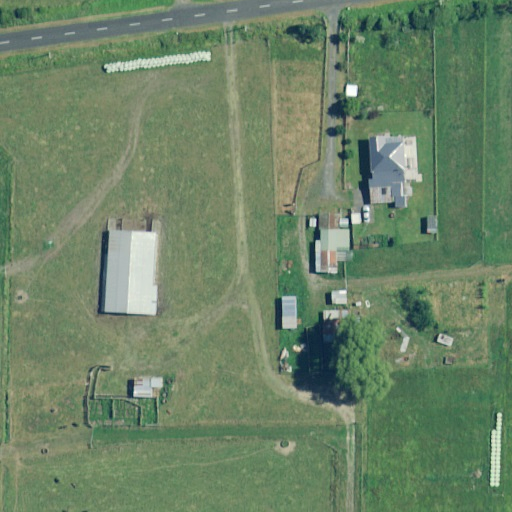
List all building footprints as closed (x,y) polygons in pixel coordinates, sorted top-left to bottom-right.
[(416,135),(368,138),(370,179),(367,179),(369,204),(395,203),(395,207),(405,206),(404,196),(411,196),(411,183),(419,183),(416,135)] [(315,273),(336,273),(336,268),(342,269),(342,249),(336,249),(337,215),(320,214),(319,240),(316,240),(315,273)] [(159,234),(109,231),(104,312),(154,315),(159,234)] [(346,304),(345,291),(331,292),(332,305),(346,304)] [(323,312),(323,343),(336,343),(335,363),(351,363),(352,312),(323,312)] [(161,378),(134,377),(133,397),(151,398),(151,387),(161,388),(161,378)]
